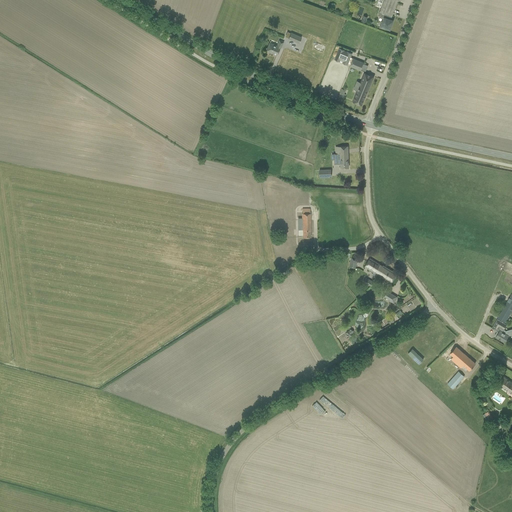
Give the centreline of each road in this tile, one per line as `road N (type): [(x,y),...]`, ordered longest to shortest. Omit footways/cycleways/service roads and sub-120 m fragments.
road 1 (unclassified): [(208,511),(211,479),(231,436),(433,303)]
road 2 (tertiary): [(369,124),(229,66),(119,0)]
road 3 (unclassified): [(433,303),(368,212),(369,124)]
road 4 (tertiary): [(511,157),(369,124)]
road 5 (unclassified): [(369,124),(412,0)]
